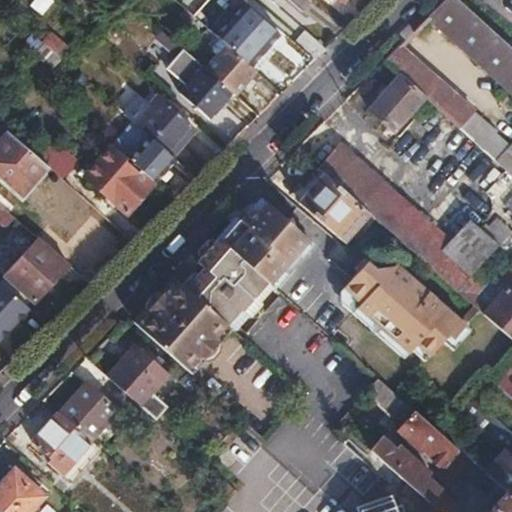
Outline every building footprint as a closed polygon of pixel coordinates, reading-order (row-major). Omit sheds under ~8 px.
[(444,0),(427,17),(478,64),(511,93),(511,50),(469,12),(456,0),(444,0)] [(244,4),(216,35),(219,37),(251,66),(278,35),(244,4)] [(214,54),(204,65),(234,91),(238,95),(259,72),(251,66),(219,37),(210,48),(215,52),(214,54)] [(61,58),(43,42),(35,51),(53,66),(61,58)] [(399,46),(383,62),(398,76),(424,99),(457,129),(473,112),(432,75),(399,46)] [(187,83),(180,91),(211,117),(234,91),(204,65),(183,48),(168,65),(168,66),(187,83)] [(424,99),(398,76),(368,111),(393,133),(424,99)] [(155,96),(132,121),(149,136),(172,155),(194,130),(155,96)] [(494,131),(473,112),(457,129),(479,149),(494,162),(510,145),(494,131)] [(46,164),(7,131),(0,139),(0,166),(1,169),(0,169),(0,177),(22,196),(48,166),(46,164)] [(149,136),(128,159),(154,181),(161,174),(166,178),(173,171),(168,167),(175,158),(172,155),(149,136)] [(511,143),(510,145),(494,162),(511,176),(511,143)] [(60,147),(46,164),(48,166),(68,184),(83,165),(60,147)] [(126,212),(150,184),(108,147),(83,176),(126,212)] [(369,214),(376,221),(408,249),(455,292),(475,270),(496,247),(482,234),(477,229),(451,256),(391,201),(333,151),(317,169),(369,214)] [(343,243),(369,214),(317,169),(291,197),(343,243)] [(14,217),(0,204),(0,220),(6,225),(14,217)] [(236,219),(219,239),(247,265),(267,283),(271,286),(307,245),(265,207),(263,207),(254,217),(244,218),(240,223),(236,219)] [(492,221),(486,229),(501,242),(511,232),(495,218),(492,221)] [(486,229),(482,234),(496,247),(498,246),(501,242),(486,229)] [(90,283),(40,239),(20,260),(13,254),(0,269),(0,270),(35,302),(59,273),(81,292),(90,283)] [(182,263),(168,276),(172,279),(176,283),(226,325),(237,311),(247,319),(261,303),(254,297),(267,283),(247,265),(219,239),(196,264),(201,268),(196,274),(182,263)] [(366,262),(362,265),(353,267),(354,275),(344,288),(359,302),(359,303),(356,307),(408,353),(416,344),(428,355),(446,335),(451,340),(465,325),(419,283),(396,263),(393,265),(374,268),(367,262),(366,262)] [(475,270),(455,292),(487,321),(511,341),(511,294),(506,290),(489,307),(476,296),(484,287),(481,276),(475,270)] [(226,325),(176,283),(151,312),(198,353),(201,355),(204,356),(208,356),(212,354),(215,350),(216,346),(215,341),(214,338),(226,325)] [(0,289),(0,335),(28,306),(3,286),(0,289)] [(151,312),(137,327),(184,368),(189,364),(192,359),(198,353),(151,312)] [(250,409),(276,381),(229,337),(220,347),(229,356),(215,372),(235,391),(233,393),(250,409)] [(134,344),(106,376),(127,396),(154,420),(166,406),(153,395),(170,376),(159,366),(163,361),(156,355),(152,360),(134,344)] [(511,366),(494,386),(511,400),(511,366)] [(483,377),(476,385),(486,395),(494,386),(483,377)] [(393,393),(377,379),(366,391),(399,419),(410,407),(393,393)] [(86,384),(59,413),(91,441),(116,412),(86,384)] [(511,435),(466,396),(456,408),(484,433),(503,450),(511,457),(511,435)] [(382,438),(370,451),(415,490),(438,511),(511,511),(511,498),(482,473),(468,460),(453,447),(414,411),(396,431),(419,452),(421,450),(438,466),(441,466),(453,477),(457,473),(494,505),(487,511),(455,511),(458,508),(425,476),(428,473),(398,446),(395,450),(382,438)] [(91,441),(59,413),(34,442),(51,458),(49,462),(72,483),(81,472),(72,463),(91,441)] [(461,438),(453,447),(468,460),(476,451),(461,438)] [(482,473),(511,498),(511,457),(503,450),(482,473)] [(14,468),(0,484),(0,511),(31,511),(46,496),(14,468)] [(404,511),(402,506),(395,507),(392,496),(355,508),(355,511),(404,511)] [(43,502),(36,511),(56,511),(57,511),(43,502)]
